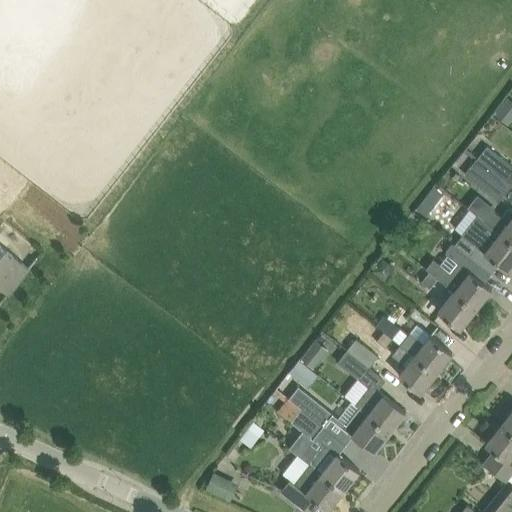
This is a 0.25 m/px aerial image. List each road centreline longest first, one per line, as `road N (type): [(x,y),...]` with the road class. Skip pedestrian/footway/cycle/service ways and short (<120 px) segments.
road 1 (residential): [(377,511),(511,340)]
road 2 (tertiary): [(163,511),(0,436)]
